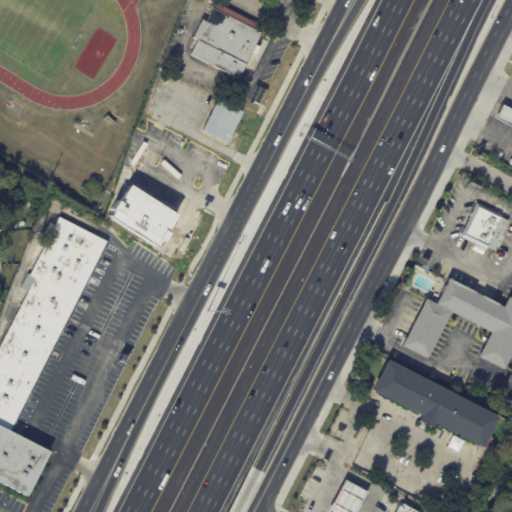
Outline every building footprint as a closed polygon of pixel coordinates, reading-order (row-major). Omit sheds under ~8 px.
[(228,10),(264,29),(256,46),(260,48),(256,56),(253,54),(240,80),(190,55),(198,41),(192,38),(202,19),(207,22),(216,4),(228,10)] [(233,131),(228,143),(203,131),(219,99),(243,111),(233,131)] [(511,129),(490,117),(497,106),(498,106),(499,105),(511,111),(511,167),(507,164),(510,157),(508,156),(511,148),(511,129)] [(108,116),(117,124),(114,127),(105,119),(108,116)] [(76,123),(96,136),(94,140),(73,128),(76,123)] [(171,210),(181,217),(171,232),(174,235),(168,244),(165,242),(160,249),(113,218),(118,211),(117,210),(133,185),(171,210)] [(500,215),(499,218),(507,221),(500,236),(497,235),(490,250),(484,247),(483,250),(458,237),(462,229),(462,228),(467,217),(468,218),(475,203),(500,215)] [(59,224),(0,348),(0,487),(25,499),(48,451),(10,433),(100,244),(59,224)] [(511,349),(501,371),(475,358),(488,334),(449,313),(424,360),(399,347),(423,300),(433,305),(447,279),(501,308),(506,298),(511,300),(511,349)] [(386,361),(495,419),(479,449),(431,423),(428,429),(415,422),(418,417),(369,391),(385,361),(386,361)] [(356,511),(366,492),(342,480),(326,511),(356,511)] [(393,511),(416,511),(398,503),(393,511)]
